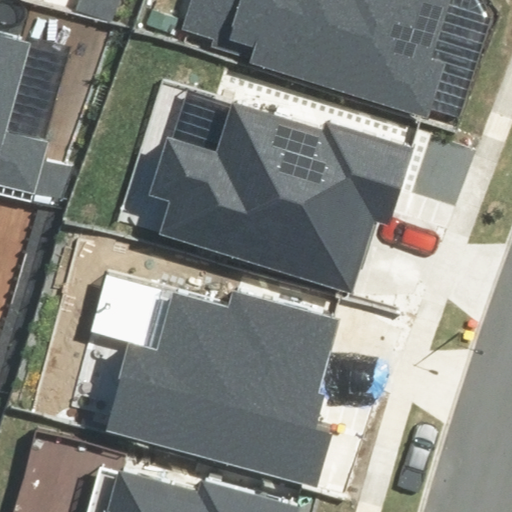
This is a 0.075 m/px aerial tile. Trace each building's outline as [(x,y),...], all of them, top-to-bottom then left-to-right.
[(79,0),(76,10),(112,23),(120,0),(79,0)] [(251,62),(429,118),(446,64),(431,59),(449,0),(189,0),(180,29),(214,39),(212,47),(252,59),(251,62)] [(9,130),(33,39),(0,30),(0,182),(65,199),(74,164),(49,157),(53,141),(9,130)] [(161,232),(353,290),(374,219),(391,224),(414,148),(325,121),(323,128),(232,101),(217,153),(167,138),(150,193),(171,199),(161,232)] [(104,432),(319,491),(336,430),(319,426),(327,396),(317,393),(338,321),(235,292),(230,309),(174,294),(171,302),(163,300),(149,348),(129,342),(104,432)] [(298,511),(299,509),(202,483),(199,493),(120,472),(109,511),(298,511)]
